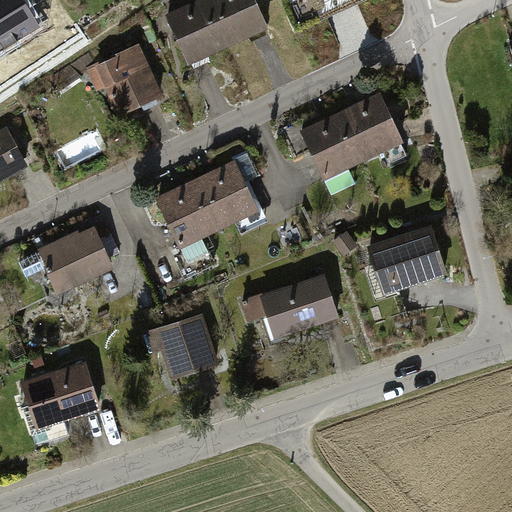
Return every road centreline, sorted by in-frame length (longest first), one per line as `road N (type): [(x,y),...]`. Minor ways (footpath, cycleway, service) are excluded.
road 1 (residential): [(508,343),(0,509)]
road 2 (residential): [(423,33),(0,239)]
road 3 (residential): [(423,33),(508,343)]
road 4 (track): [(359,511),(271,420)]
